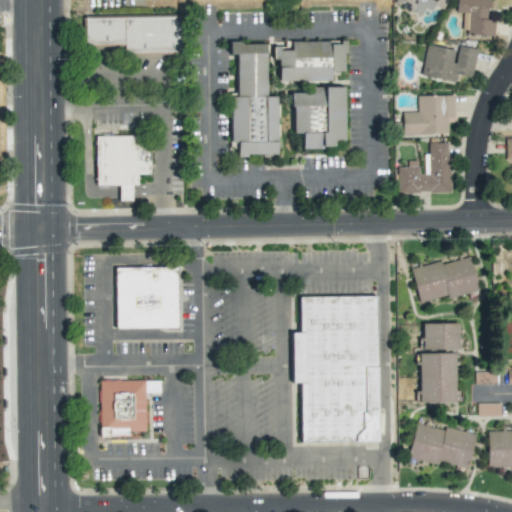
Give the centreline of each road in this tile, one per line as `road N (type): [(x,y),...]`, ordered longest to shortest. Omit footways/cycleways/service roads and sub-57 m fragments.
road 1 (residential): [(511,220),(43,230)]
road 2 (residential): [(46,511),(43,230)]
road 3 (residential): [(43,230),(39,0)]
road 4 (residential): [(477,221),(478,140),(496,85),(511,64)]
